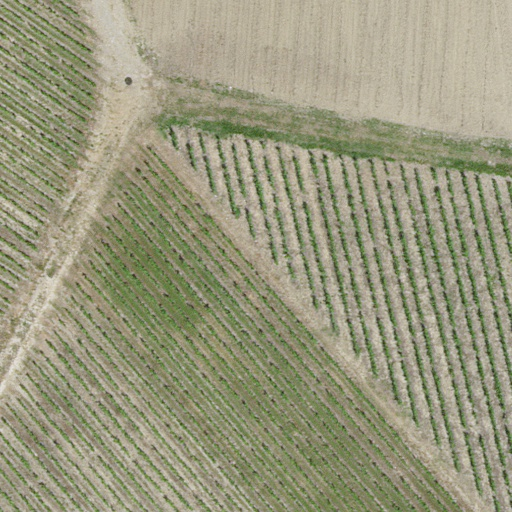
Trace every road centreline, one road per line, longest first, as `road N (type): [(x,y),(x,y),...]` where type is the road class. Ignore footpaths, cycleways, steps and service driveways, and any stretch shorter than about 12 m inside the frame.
road 1 (track): [(117,65),(209,97),(511,151)]
road 2 (track): [(106,0),(119,103),(78,217),(0,373)]
